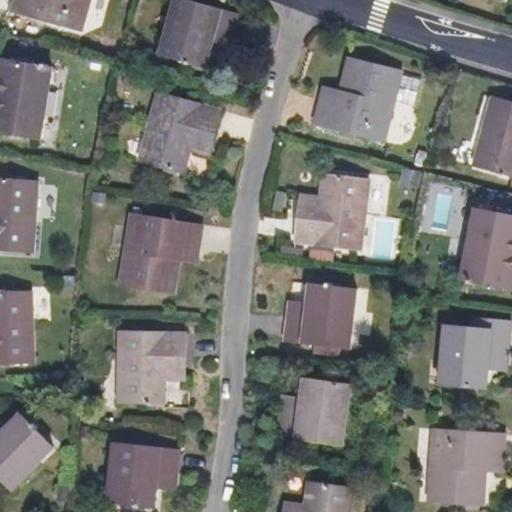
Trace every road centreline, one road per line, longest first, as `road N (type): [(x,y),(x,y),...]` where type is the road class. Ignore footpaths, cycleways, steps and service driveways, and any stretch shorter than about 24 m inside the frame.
road 1 (residential): [(311,0),(260,131),(236,255),(213,511)]
road 2 (residential): [(511,55),(326,0)]
